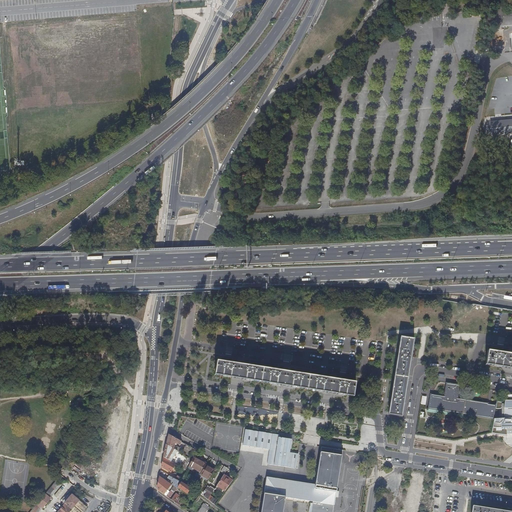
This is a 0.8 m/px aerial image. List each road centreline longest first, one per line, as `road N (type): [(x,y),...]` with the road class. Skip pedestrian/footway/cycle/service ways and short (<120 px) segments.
road 1 (motorway): [(497,246),(0,265)]
road 2 (motorway): [(0,282),(210,107),(295,0)]
road 3 (unclassified): [(225,210),(254,217),(431,201),(456,184),(468,163),(490,58)]
road 4 (motorway): [(277,0),(231,63),(151,136),(78,183),(0,219)]
road 5 (motorway): [(0,284),(317,274)]
road 6 (residential): [(167,384),(376,418)]
road 7 (residential): [(174,342),(383,374)]
road 8 (primary): [(229,0),(186,87),(173,200)]
road 9 (unclassified): [(213,187),(201,76),(234,0)]
road 10 (motorway): [(317,274),(511,266)]
road 11 (unclassified): [(249,123),(275,93),(349,42),(383,0)]
road 12 (residential): [(511,383),(418,370),(403,456)]
road 13 (primary): [(0,322),(111,317),(154,338)]
road 14 (primary): [(154,338),(136,487)]
road 15 (motorway): [(317,274),(324,281),(463,287)]
road 16 (primary): [(174,342),(205,203)]
road 17 (primary): [(249,123),(317,0)]
road 18 (primary): [(173,200),(154,338)]
